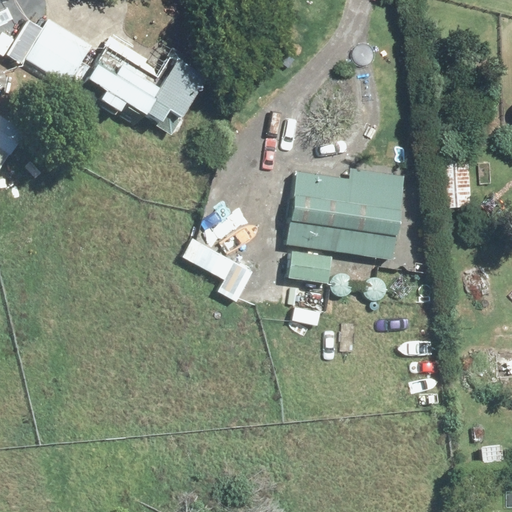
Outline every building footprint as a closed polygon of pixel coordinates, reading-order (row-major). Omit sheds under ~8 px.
[(86,50),(35,21),(13,59),(47,78),(45,82),(65,94),(71,84),(93,96),(88,104),(112,117),(117,110),(162,136),(199,72),(164,52),(157,63),(163,66),(155,80),(102,50),(90,71),(78,64),(86,50)] [(0,122),(0,157),(16,132),(0,122)] [(463,160),(428,162),(431,209),(466,207),(463,160)] [(341,180),(285,175),(278,248),(389,259),(397,180),(341,175),(341,180)] [(249,272),(183,239),(173,259),(215,280),(208,293),(232,306),(249,272)] [(330,255),(283,250),(280,283),(327,288),(330,255)]
